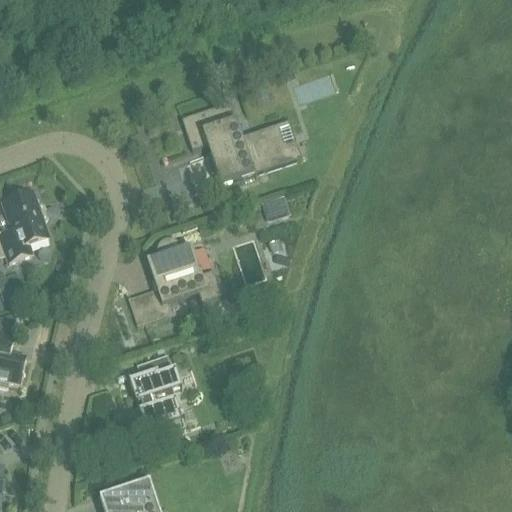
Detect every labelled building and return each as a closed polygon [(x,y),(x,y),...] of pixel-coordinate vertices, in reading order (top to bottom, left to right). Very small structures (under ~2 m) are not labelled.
[(181,124),(192,155),(206,150),(219,191),(257,178),(256,173),(271,168),(267,157),(281,152),(281,151),(285,150),(278,130),(255,138),(256,143),(242,147),(229,107),(181,124)] [(13,238),(0,242),(0,243),(9,268),(32,260),(28,250),(49,243),(43,226),(46,224),(48,221),(44,210),(41,208),(37,209),(32,195),(2,206),(13,238)] [(261,207),(266,221),(289,215),(284,200),(261,207)] [(180,255),(179,250),(178,249),(178,248),(177,247),(176,246),(175,245),(174,244),(172,243),(170,242),(167,242),(166,242),(164,243),(162,244),(160,245),(159,246),(158,248),(157,250),(156,251),(156,254),(156,255),(157,257),(158,262),(146,266),(156,294),(128,304),(137,331),(163,322),(164,321),(165,321),(167,319),(168,318),(168,317),(169,316),(169,315),(169,313),(169,312),(169,311),(168,309),(197,299),(201,309),(222,302),(212,274),(199,279),(190,252),(180,255)] [(204,275),(215,273),(211,251),(200,253),(204,275)] [(254,273),(258,286),(271,282),(266,269),(254,273)] [(22,294),(17,277),(5,281),(3,275),(0,276),(0,296),(4,308),(17,304),(15,297),(22,294)] [(0,390),(7,391),(8,387),(20,390),(26,361),(10,358),(14,344),(12,344),(16,321),(11,319),(0,322),(0,390)] [(140,382),(129,386),(136,408),(140,406),(143,415),(139,416),(146,437),(160,432),(163,441),(185,434),(182,425),(184,424),(182,419),(180,419),(175,404),(172,396),(181,393),(175,374),(171,375),(166,361),(137,371),(140,382)] [(199,375),(184,378),(189,397),(203,393),(199,375)] [(102,511),(157,511),(149,487),(99,504),(102,511)]
